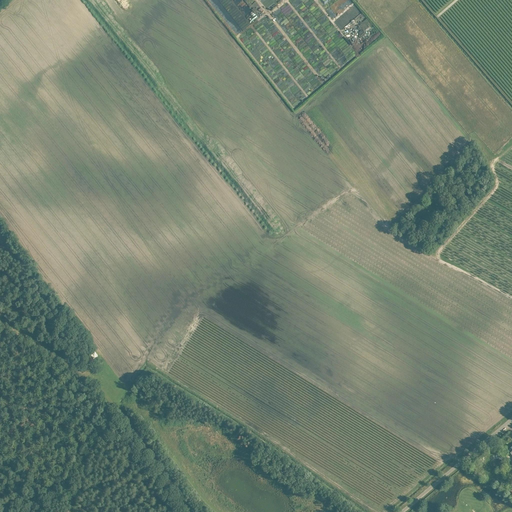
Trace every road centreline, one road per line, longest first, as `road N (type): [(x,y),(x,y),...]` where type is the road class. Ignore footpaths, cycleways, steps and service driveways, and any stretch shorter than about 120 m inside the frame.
road 1 (track): [(116,409),(91,379),(0,322)]
road 2 (unclassified): [(402,511),(511,419)]
road 3 (track): [(116,409),(190,511)]
